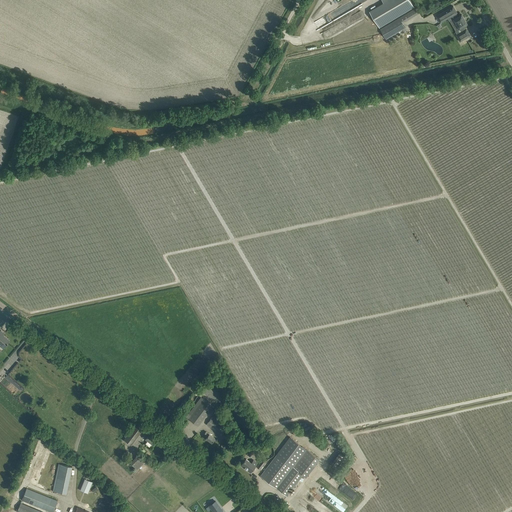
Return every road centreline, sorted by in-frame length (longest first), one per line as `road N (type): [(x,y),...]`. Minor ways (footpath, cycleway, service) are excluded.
road 1 (track): [(0,169),(511,64)]
road 2 (unclassified): [(281,511),(0,300)]
